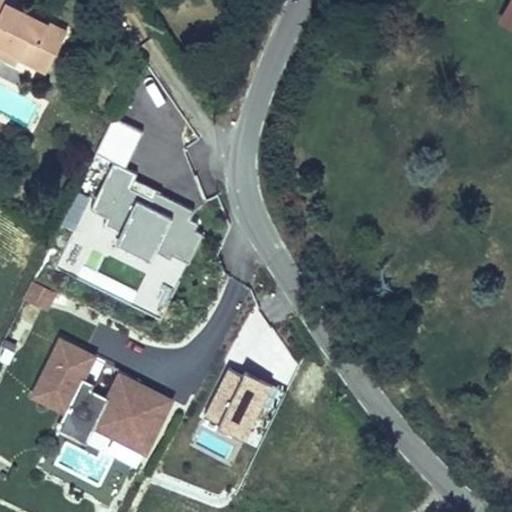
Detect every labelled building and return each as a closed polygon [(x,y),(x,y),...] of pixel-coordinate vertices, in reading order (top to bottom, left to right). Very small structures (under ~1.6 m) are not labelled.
[(0,0),(0,55),(17,64),(21,56),(49,70),(70,29),(12,0),(0,0)] [(511,0),(509,0),(499,18),(511,24),(511,0)] [(146,130),(113,115),(96,152),(114,160),(92,208),(101,213),(97,223),(173,257),(175,252),(192,260),(208,224),(191,217),(196,207),(136,180),(140,172),(129,167),(146,130)] [(33,279),(24,297),(47,309),(56,291),(33,279)] [(95,382),(86,378),(98,354),(60,335),(31,395),(65,412),(57,428),(89,443),(97,426),(149,452),(177,396),(121,369),(107,396),(92,389),(95,382)] [(273,384),(230,364),(205,416),(248,436),(273,384)]
